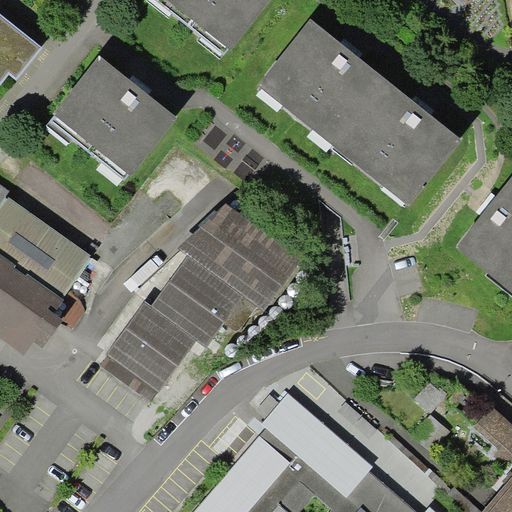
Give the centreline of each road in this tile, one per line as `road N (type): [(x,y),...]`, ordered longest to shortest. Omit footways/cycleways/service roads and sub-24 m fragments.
road 1 (residential): [(129,511),(264,376),(310,353),(414,341),(473,355),(511,385)]
road 2 (residential): [(0,139),(107,0)]
